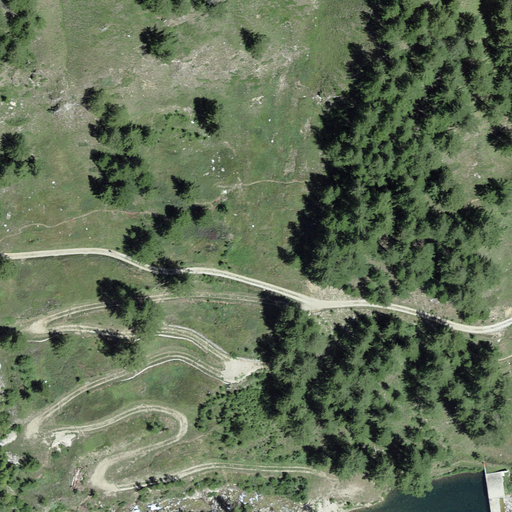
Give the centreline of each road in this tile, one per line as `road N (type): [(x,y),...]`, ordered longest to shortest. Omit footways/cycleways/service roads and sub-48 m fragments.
road 1 (track): [(323,304),(203,296),(128,301),(41,323),(45,330),(175,331),(200,340),(234,370),(222,374),(169,354),(85,387),(40,424),(84,428),(144,408),(179,416),(178,436),(103,464),(100,482),(111,489),(215,465),(351,482)]
road 2 (track): [(429,316),(376,303),(323,304),(208,271),(161,272),(101,251),(0,256)]
